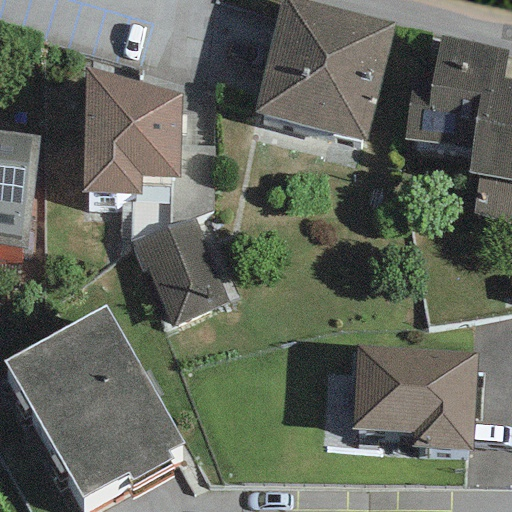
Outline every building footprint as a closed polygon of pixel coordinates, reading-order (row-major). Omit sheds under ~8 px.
[(368,139),(397,21),(309,0),(279,0),(253,111),(368,139)] [(508,51),(439,38),(429,90),(412,87),(402,138),(470,151),(466,172),(478,174),(511,180),(511,78),(503,77),(508,51)] [(181,94),(85,68),(82,194),(140,195),(140,177),(179,178),(181,94)] [(0,234),(30,237),(40,138),(0,133),(0,234)] [(511,222),(511,180),(478,174),(470,214),(511,222)] [(141,271),(148,269),(170,327),(228,304),(196,219),(137,241),(130,244),(141,271)] [(184,441),(105,306),(4,365),(83,500),(184,441)] [(479,367),(354,359),(348,447),(473,455),(479,367)]
